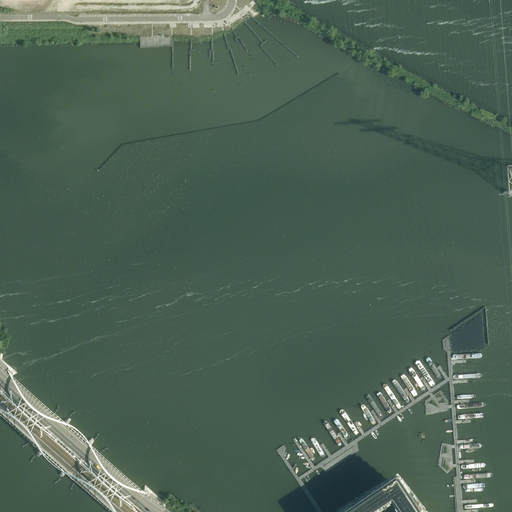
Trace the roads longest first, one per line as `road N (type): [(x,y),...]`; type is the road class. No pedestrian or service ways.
road 1 (unclassified): [(0,17),(205,18),(225,13),(231,0)]
road 2 (secondary): [(146,511),(0,382)]
